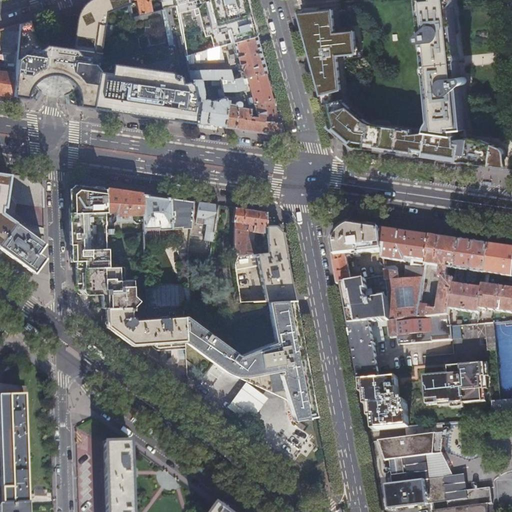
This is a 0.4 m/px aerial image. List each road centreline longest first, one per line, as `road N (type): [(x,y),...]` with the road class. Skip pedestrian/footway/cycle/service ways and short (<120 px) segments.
road 1 (secondary): [(306,178),(353,469)]
road 2 (primary): [(306,178),(279,163),(50,128)]
road 3 (primary): [(52,156),(276,188),(306,178)]
road 4 (primary): [(511,207),(306,178)]
road 5 (secondary): [(272,0),(311,147),(306,178)]
road 6 (secondary): [(294,511),(148,404)]
road 7 (residential): [(58,330),(52,156)]
road 8 (residential): [(65,511),(59,350)]
road 9 (residential): [(50,128),(64,0)]
